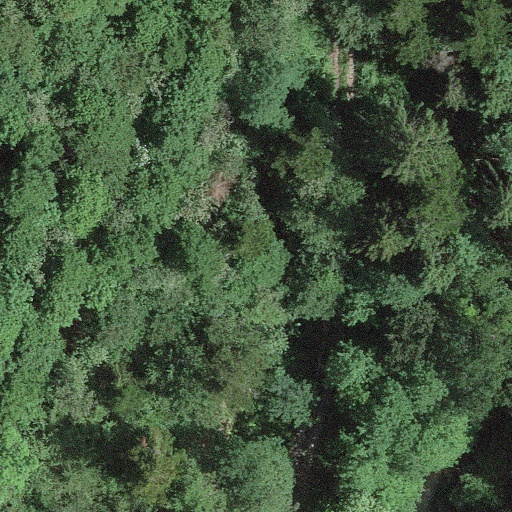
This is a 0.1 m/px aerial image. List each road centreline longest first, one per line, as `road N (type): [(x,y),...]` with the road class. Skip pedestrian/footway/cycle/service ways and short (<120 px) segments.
road 1 (track): [(303,511),(241,98),(216,0)]
road 2 (track): [(348,0),(320,511)]
road 3 (track): [(408,511),(469,373),(511,306)]
